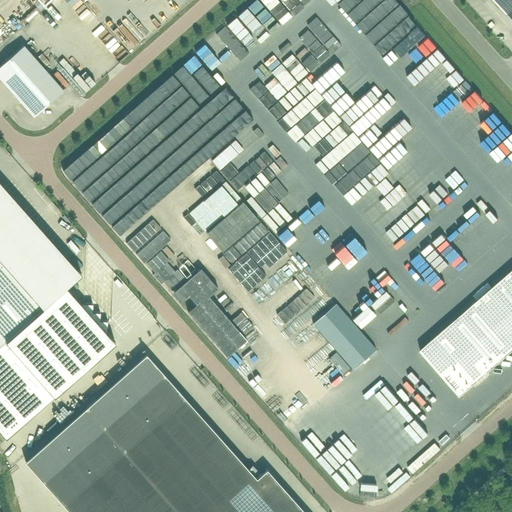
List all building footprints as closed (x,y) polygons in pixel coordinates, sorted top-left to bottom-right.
[(511,0),(493,0),(511,20),(511,0)] [(303,19),(293,28),(309,47),(319,38),(303,19)] [(305,47),(297,40),(293,44),(290,40),(295,36),(291,31),(283,38),(298,54),(305,47)] [(415,59),(424,50),(416,41),(406,50),(415,59)] [(167,112),(230,57),(216,42),(153,97),(167,112)] [(63,90),(24,45),(0,65),(0,78),(33,116),(63,90)] [(419,58),(426,69),(441,58),(433,48),(419,58)] [(286,50),(277,58),(285,67),(294,59),(286,50)] [(346,54),(333,65),(341,75),(354,63),(346,54)] [(222,71),(229,80),(248,66),(240,57),(222,71)] [(419,76),(423,72),(414,64),(411,67),(419,76)] [(307,80),(317,70),(312,65),(302,75),(307,80)] [(318,75),(309,83),(319,94),(329,86),(318,75)] [(359,99),(368,92),(360,82),(351,89),(359,99)] [(340,95),(343,92),(336,83),(322,96),(330,105),(340,96),(340,95)] [(471,96),(474,93),(467,85),(463,88),(471,96)] [(226,105),(230,101),(218,87),(208,95),(225,114),(230,110),(226,105)] [(461,89),(457,93),(465,101),(468,97),(461,89)] [(477,96),(456,113),(464,123),(485,105),(477,96)] [(340,99),(331,107),(340,117),(349,109),(340,99)] [(446,103),(453,112),(458,108),(450,99),(446,103)] [(211,104),(182,127),(192,139),(220,116),(211,104)] [(445,104),(440,108),(448,117),(453,113),(445,104)] [(309,116),(281,140),(290,149),(285,153),(293,162),(325,134),(309,116)] [(395,126),(399,124),(394,116),(390,118),(395,126)] [(485,130),(492,138),(505,127),(497,118),(485,130)] [(218,139),(225,147),(242,131),(235,124),(218,139)] [(493,141),(501,150),(511,140),(511,135),(506,129),(493,141)] [(370,152),(380,144),(372,134),(362,142),(370,152)] [(312,153),(319,162),(340,144),(333,136),(312,153)] [(214,138),(201,150),(212,162),(226,150),(214,138)] [(511,145),(494,161),(502,171),(511,161),(511,145)] [(390,175),(408,159),(399,149),(382,165),(390,175)] [(379,163),(384,160),(377,150),(372,153),(379,163)] [(485,170),(493,179),(501,172),(492,163),(485,170)] [(354,177),(363,187),(373,178),(365,168),(354,177)] [(329,182),(336,190),(346,181),(339,173),(329,182)] [(380,175),(376,178),(383,188),(387,185),(380,175)] [(259,207),(255,211),(264,221),(296,192),(282,178),(255,203),(259,207)] [(0,432),(6,439),(115,343),(107,333),(107,321),(99,321),(100,313),(92,312),(92,304),(81,303),(66,287),(81,274),(0,183),(0,432)] [(412,198),(419,208),(442,193),(435,183),(412,198)] [(441,213),(450,204),(440,195),(431,203),(441,213)] [(456,203),(464,211),(467,208),(459,200),(456,203)] [(481,201),(467,215),(479,227),(493,214),(481,201)] [(455,221),(464,213),(455,203),(446,211),(455,221)] [(436,239),(436,240),(441,235),(424,217),(414,226),(431,244),(436,239)] [(301,222),(297,226),(310,240),(314,236),(301,222)] [(295,259),(305,251),(289,232),(279,240),(295,259)] [(462,257),(472,248),(460,235),(450,244),(462,257)] [(365,260),(369,257),(362,248),(358,251),(365,260)] [(472,274),(494,257),(490,253),(469,269),(472,274)] [(296,261),(307,271),(312,265),(301,256),(296,261)] [(421,287),(430,278),(413,260),(404,269),(421,287)] [(308,271),(313,281),(323,277),(318,267),(308,271)] [(460,396),(511,350),(511,269),(420,350),(460,396)] [(368,282),(375,290),(389,279),(382,270),(368,282)] [(328,278),(319,285),(327,294),(335,287),(328,278)] [(389,286),(378,295),(386,305),(390,302),(398,311),(409,302),(402,294),(398,297),(389,286)] [(122,307),(127,303),(113,288),(108,292),(122,307)] [(353,369),(376,349),(335,303),(312,323),(353,369)] [(405,312),(398,319),(406,327),(413,320),(405,312)] [(378,336),(371,341),(397,379),(406,373),(399,363),(403,360),(397,351),(391,355),(378,336)] [(153,351),(31,459),(47,477),(77,511),(295,511),(300,508),(297,504),(266,469),(261,473),(169,369),(153,351)]
